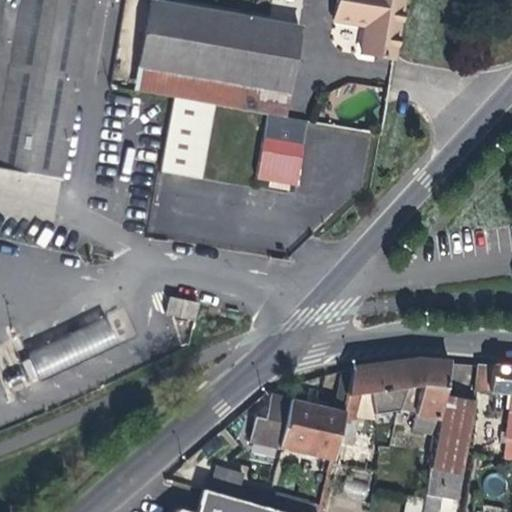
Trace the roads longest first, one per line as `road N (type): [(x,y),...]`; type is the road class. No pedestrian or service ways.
road 1 (residential): [(511,86),(259,367)]
road 2 (residential): [(259,367),(366,339),(511,342)]
road 3 (residential): [(259,367),(92,511)]
